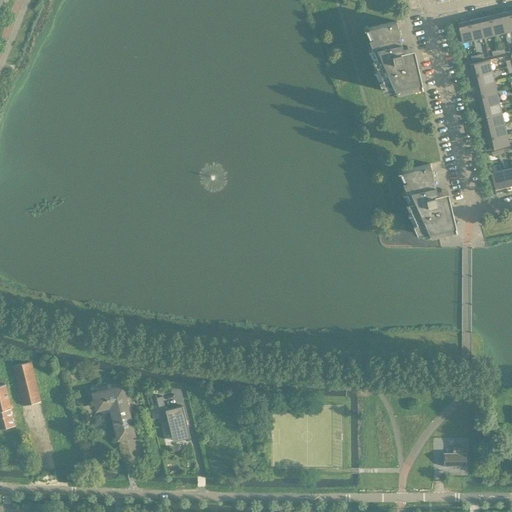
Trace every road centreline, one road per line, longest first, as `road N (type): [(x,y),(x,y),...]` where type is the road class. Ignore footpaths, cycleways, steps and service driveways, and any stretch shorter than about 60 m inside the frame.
road 1 (residential): [(401,497),(0,488)]
road 2 (residential): [(472,208),(426,13)]
